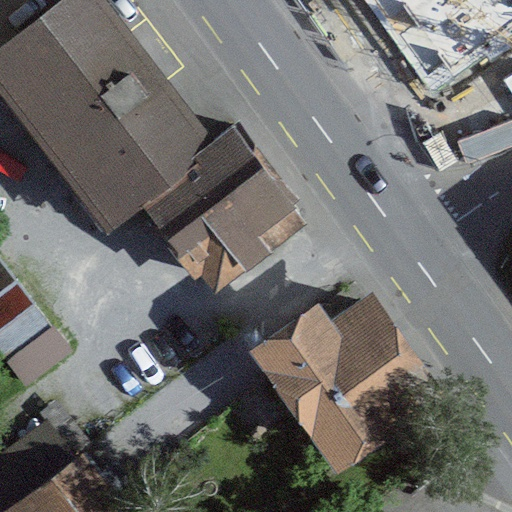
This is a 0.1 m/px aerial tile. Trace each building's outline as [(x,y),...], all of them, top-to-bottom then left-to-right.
[(192,141),(214,125),(117,0),(41,0),(0,32),(0,78),(108,218),(143,190),(198,149),(192,141)] [(492,0),(311,0),(373,86),(492,0)] [(509,55),(511,52),(511,7),(488,25),(509,55)] [(143,190),(167,220),(161,225),(194,268),(200,263),(214,281),(305,212),(291,194),(298,189),(279,165),(284,162),(258,128),(254,132),(235,108),(214,125),(192,141),(198,149),(143,190)] [(0,257),(0,328),(33,302),(35,302),(0,257)] [(446,380),(373,277),(332,305),(318,286),(250,335),(337,458),(446,380)] [(52,326),(33,302),(0,328),(0,348),(9,359),(52,326)] [(70,348),(52,326),(9,359),(27,382),(70,348)] [(0,507),(84,442),(90,437),(57,395),(39,409),(42,413),(0,446),(0,507)] [(0,511),(136,511),(138,511),(84,442),(0,507),(0,511)]
